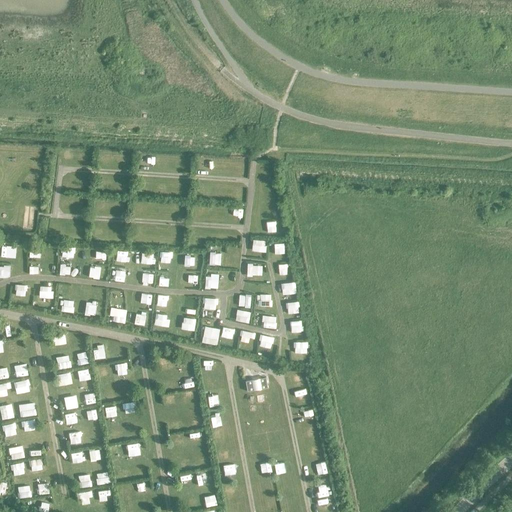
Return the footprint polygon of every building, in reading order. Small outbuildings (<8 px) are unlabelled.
[(176,192),(168,195),(170,202),(179,198),(176,192)] [(198,215),(198,204),(183,204),(182,214),(198,215)] [(80,240),(80,228),(69,227),(68,239),(80,240)] [(137,235),(127,235),(127,243),(136,244),(137,235)] [(248,249),(261,250),(262,238),(248,237),(248,249)] [(280,241),(270,241),(270,252),(280,252),(280,241)] [(216,255),(216,244),(205,244),(205,255),(216,255)] [(34,261),(34,250),(24,249),(23,260),(34,261)] [(68,262),(69,250),(57,249),(56,261),(68,262)] [(156,261),(165,262),(166,250),(156,250),(156,261)] [(149,262),(149,251),(137,251),(136,262),(149,262)] [(85,253),(85,265),(97,266),(98,254),(85,253)] [(109,264),(121,264),(121,253),(109,253),(109,264)] [(190,265),(191,255),(181,254),(179,264),(190,265)] [(274,272),(284,272),(283,261),(274,262),(274,272)] [(55,266),(55,277),(65,278),(65,267),(55,266)] [(24,267),(24,277),(35,277),(35,267),(24,267)] [(93,281),(94,271),(84,270),(83,280),(93,281)] [(106,283),(117,283),(117,271),(106,270),(106,283)] [(179,272),(179,283),(188,283),(188,272),(179,272)] [(211,287),(212,277),(202,276),(201,286),(211,287)] [(278,280),(278,292),(290,292),(290,280),(278,280)] [(267,295),(268,282),(256,282),(256,294),(267,295)] [(22,299),(33,299),(33,288),(23,288),(22,299)] [(53,297),(64,298),(64,289),(54,288),(53,297)] [(48,300),(49,289),(39,289),(39,300),(48,300)] [(15,304),(15,292),(5,291),(4,303),(15,304)] [(112,294),(101,293),(100,306),(111,307),(112,294)] [(152,304),(162,305),(163,293),(153,293),(152,304)] [(247,306),(247,293),(235,293),(235,306),(247,306)] [(199,295),(199,308),(212,309),(212,296),(199,295)] [(191,307),(191,296),(180,296),(180,307),(191,307)] [(263,309),(263,299),(253,298),(252,308),(263,309)] [(281,300),(283,312),(295,310),(293,299),(281,300)] [(53,303),(52,315),(63,316),(64,304),(53,303)] [(91,319),(92,305),(80,305),(79,319),(91,319)] [(233,307),(231,319),(245,321),(246,309),(233,307)] [(100,312),(100,326),(115,326),(115,312),(100,312)] [(141,324),(141,312),(130,312),(130,324),(141,324)] [(164,325),(164,313),(151,312),(150,324),(164,325)] [(190,329),(191,316),(178,315),(177,328),(190,329)] [(287,330),(298,331),(299,319),(287,319),(287,330)] [(0,323),(0,336),(11,336),(11,324),(0,323)] [(214,343),(215,326),(199,325),(198,342),(214,343)] [(255,333),(255,345),(268,346),(269,334),(255,333)] [(220,345),(232,346),(232,335),(221,334),(220,345)] [(60,335),(46,336),(47,348),(60,348),(60,335)] [(78,349),(78,338),(65,338),(65,349),(78,349)] [(289,339),(289,351),(301,351),(301,339),(289,339)] [(12,341),(1,344),(3,350),(14,347),(12,341)] [(93,355),(93,365),(103,364),(102,354),(93,355)] [(72,369),(83,366),(81,356),(70,359),(72,369)] [(51,372),(64,372),(64,361),(50,361),(51,372)] [(8,380),(22,379),(21,366),(7,367),(8,380)] [(110,366),(110,376),(120,376),(120,366),(110,366)] [(69,373),(71,384),(84,381),(82,371),(69,373)] [(52,389),(67,387),(66,376),(51,377),(52,389)] [(245,381),(247,392),(267,388),(265,378),(245,381)] [(161,380),(162,390),(171,389),(170,380),(161,380)] [(10,396),(24,394),(23,383),(9,385),(10,396)] [(177,390),(177,401),(189,401),(189,390),(177,390)] [(75,398),(78,409),(90,406),(87,395),(75,398)] [(71,410),(70,399),(59,401),(61,412),(71,410)] [(14,419),(30,418),(30,405),(14,406),(14,419)] [(0,421),(9,420),(7,406),(0,407),(0,421)] [(89,410),(77,412),(78,422),(90,420),(89,410)] [(61,425),(72,425),(72,415),(61,415),(61,425)] [(17,422),(17,433),(31,433),(30,422),(17,422)] [(0,436),(9,436),(9,428),(0,427),(0,436)] [(195,428),(183,431),(184,438),(197,435),(195,428)] [(84,443),(94,442),(93,431),(83,432),(84,443)] [(65,447),(76,444),(74,434),(63,436),(65,447)] [(6,460),(19,457),(17,447),(3,451),(6,460)] [(214,447),(214,458),(224,457),(223,447),(214,447)] [(24,448),(24,458),(35,458),(35,448),(24,448)] [(85,448),(85,459),(98,459),(97,448),(85,448)] [(67,449),(68,460),(79,459),(78,449),(67,449)] [(309,461),(312,475),(322,472),(319,459),(309,461)] [(35,461),(24,463),(25,473),(36,471),(35,461)] [(17,465),(7,466),(7,475),(17,475),(17,465)] [(92,483),(104,482),(103,472),(91,473),(92,483)] [(71,476),(73,486),(87,484),(85,473),(71,476)] [(187,473),(177,474),(177,484),(188,484),(187,473)] [(42,485),(32,486),(33,498),(43,497),(42,485)] [(101,485),(91,487),(93,498),(103,496),(101,485)] [(74,500),(86,498),(85,488),(73,490),(74,500)]
